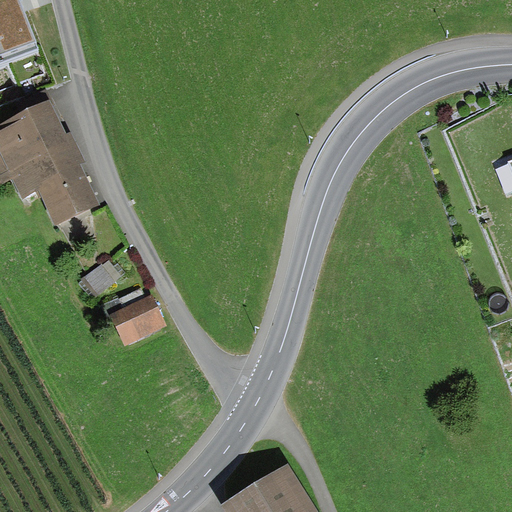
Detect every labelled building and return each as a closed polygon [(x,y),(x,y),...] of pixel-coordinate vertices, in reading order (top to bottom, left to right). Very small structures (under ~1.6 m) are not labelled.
[(16,0),(0,0),(0,69),(37,55),(16,0)] [(50,104),(0,127),(0,186),(12,181),(22,203),(38,195),(55,231),(101,209),(50,104)] [(109,260),(86,279),(99,294),(122,276),(109,260)] [(110,318),(125,349),(168,329),(153,298),(110,318)] [(222,511),(316,511),(289,470),(222,511)]
